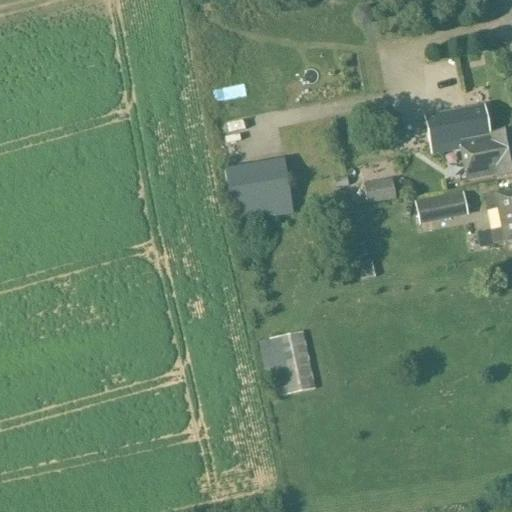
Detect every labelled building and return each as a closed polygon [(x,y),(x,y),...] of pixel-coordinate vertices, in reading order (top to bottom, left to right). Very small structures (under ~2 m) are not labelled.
[(498,182),(511,179),(511,133),(490,138),(484,108),(424,120),(431,158),(460,152),(466,183),(497,177),(498,182)] [(224,170),(226,180),(233,228),(293,217),(285,169),(284,160),(224,170)] [(492,247),(511,243),(511,194),(495,198),(496,198),(483,201),(485,215),(498,212),(502,231),(490,234),(492,247)] [(466,216),(462,195),(437,200),(442,221),(466,216)] [(281,399),(316,391),(303,334),(268,341),(281,399)]
